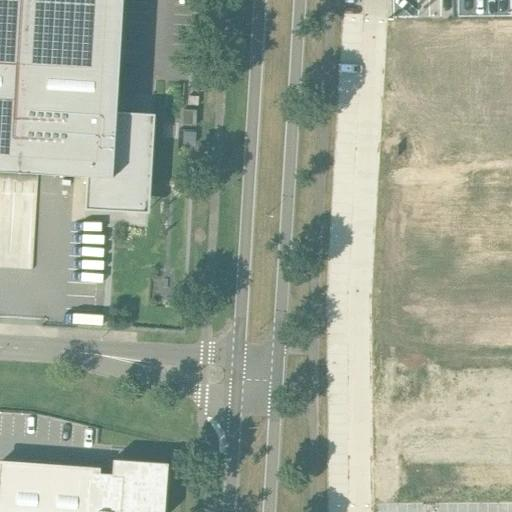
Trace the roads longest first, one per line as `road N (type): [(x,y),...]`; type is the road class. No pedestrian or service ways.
road 1 (tertiary): [(261,0),(239,352)]
road 2 (tertiary): [(276,351),(301,0)]
road 3 (unclassified): [(108,356),(236,405)]
road 4 (unclassified): [(239,352),(108,356)]
